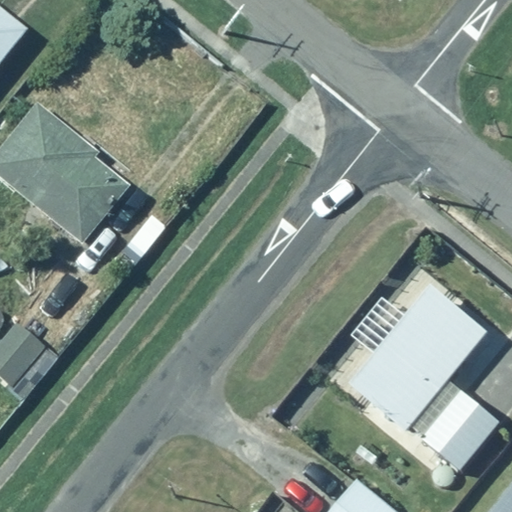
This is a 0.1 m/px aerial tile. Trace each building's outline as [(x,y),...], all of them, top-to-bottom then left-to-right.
[(0,80),(30,41),(0,18),(0,80)] [(37,104),(0,146),(0,184),(68,243),(73,237),(82,245),(128,191),(95,162),(99,158),(37,104)] [(440,292),(355,391),(412,441),(418,433),(460,470),(499,424),(455,386),(503,330),(460,293),(452,303),(440,292)] [(18,328),(0,345),(0,383),(15,399),(52,362),(18,328)] [(398,511),(361,480),(333,511),(398,511)] [(511,511),(511,491),(494,511),(511,511)]
